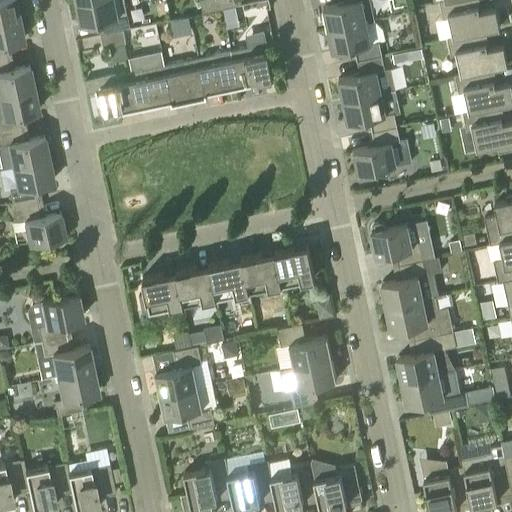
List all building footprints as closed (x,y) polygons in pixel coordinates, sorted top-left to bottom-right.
[(0,0),(0,20),(19,16),(15,0),(0,0)] [(123,0),(84,0),(77,2),(82,24),(102,20),(105,33),(123,29),(129,28),(123,0)] [(200,0),(203,12),(237,5),(236,0),(200,0)] [(328,29),(367,21),(375,19),(370,0),(344,0),(345,2),(324,7),(328,29)] [(447,37),(447,38),(500,27),(496,7),(480,11),(479,5),(476,6),(475,0),(442,0),(439,1),(443,19),(449,17),(453,36),(447,37)] [(0,57),(7,56),(4,43),(24,39),(19,16),(0,20),(0,57)] [(355,46),(358,60),(382,55),(379,41),(371,42),(367,21),(328,29),(333,51),(355,46)] [(455,74),(455,75),(508,64),(503,44),(487,48),(486,42),(484,43),(482,31),(500,27),(447,38),(451,56),(457,54),(461,73),(455,74)] [(123,29),(105,33),(101,34),(104,47),(126,43),(123,29)] [(274,76),(266,42),(232,49),(239,84),(274,76)] [(207,93),(207,91),(239,84),(232,49),(199,56),(207,93)] [(343,100),(382,92),(397,88),(392,67),(385,68),(382,55),(358,60),(360,73),(339,78),(343,100)] [(10,69),(7,56),(0,57),(0,93),(34,87),(29,65),(10,69)] [(207,93),(199,56),(165,63),(173,100),(207,93)] [(173,100),(165,63),(132,71),(139,105),(172,98),(173,100)] [(463,111),(463,112),(511,101),(511,84),(511,82),(495,85),(494,80),(492,80),(490,68),(508,64),(455,75),(459,93),(465,91),(469,110),(463,111)] [(132,71),(86,81),(85,81),(88,91),(96,90),(100,110),(105,109),(105,112),(139,105),(132,71)] [(0,130),(22,126),(19,113),(39,109),(34,87),(0,93),(0,130)] [(382,92),(343,100),(348,122),(370,117),(373,131),(397,125),(395,113),(387,114),(382,92)] [(511,102),(511,101),(463,112),(467,130),(473,128),(477,148),(497,144),(499,152),(511,149),(511,120),(503,122),(502,117),(500,117),(498,105),(511,102)] [(397,125),(373,131),(375,144),(354,149),(359,171),(368,169),(369,174),(389,175),(389,165),(397,163),(392,141),(400,139),(397,125)] [(25,139),(22,126),(0,130),(0,160),(2,168),(13,165),(12,165),(49,157),(44,135),(25,139)] [(9,188),(12,202),(37,196),(34,183),(54,179),(49,157),(12,165),(13,165),(17,187),(9,188)] [(511,193),(506,195),(507,200),(494,202),(495,204),(497,214),(485,216),(490,243),(511,238),(511,193)] [(65,236),(65,234),(60,211),(41,215),(37,196),(12,202),(16,221),(24,219),(29,242),(50,237),(50,239),(51,240),(52,242),(53,242),(54,243),(56,244),(57,244),(59,244),(61,243),(62,242),(63,241),(64,240),(65,239),(65,237),(65,236)] [(399,264),(423,259),(418,232),(410,234),(407,223),(387,227),(386,226),(385,224),(384,223),(383,222),(382,221),(380,221),(379,221),(377,221),(376,221),(374,222),(373,223),(372,224),(371,226),(371,227),(371,229),(371,230),(376,254),(396,250),(399,264)] [(511,238),(490,243),(490,244),(500,242),(503,257),(494,259),(498,281),(511,277),(511,238)] [(275,250),(282,283),(300,279),(315,276),(308,243),(275,250)] [(262,252),(242,257),(249,289),(267,286),(282,283),(275,250),(262,253),(262,252)] [(439,255),(423,259),(399,264),(402,278),(382,282),(387,305),(423,298),(419,275),(442,270),(439,255)] [(230,259),(209,263),(216,296),(235,292),(249,289),(242,257),(230,259)] [(197,265),(176,270),(183,302),(202,299),(216,296),(209,263),(197,266),(197,265)] [(169,306),(183,302),(176,270),(164,272),(143,276),(146,293),(139,294),(143,311),(169,305),(169,306)] [(511,315),(511,277),(498,281),(504,280),(511,315)] [(38,325),(41,339),(66,334),(63,320),(83,316),(78,292),(77,291),(77,290),(76,289),(75,288),(74,287),(73,286),(72,286),(71,286),(69,286),(68,286),(67,286),(66,287),(65,288),(64,289),(63,290),(62,291),(62,293),(62,294),(62,295),(41,300),(46,323),(38,325)] [(411,324),(414,338),(453,330),(448,305),(437,308),(435,295),(423,298),(387,305),(392,329),(411,324)] [(289,343),(294,365),(332,357),(328,335),(306,340),(302,322),(278,328),(281,345),(289,343)] [(398,356),(402,380),(439,372),(434,350),(457,345),(453,330),(414,338),(417,352),(398,356)] [(52,352),(57,375),(93,367),(89,344),(69,348),(66,334),(41,339),(44,354),(52,352)] [(155,371),(160,393),(198,385),(194,364),(202,362),(198,344),(173,350),(177,367),(155,371)] [(332,357),(294,365),(298,387),(290,388),(294,406),(319,401),(315,383),(337,379),(332,357)] [(98,390),(93,367),(57,375),(62,398),(54,399),(57,414),(81,409),(79,395),(98,390)] [(466,390),(452,393),(444,395),(439,372),(402,380),(407,403),(427,399),(430,413),(469,405),(468,403),(466,390)] [(198,385),(160,393),(165,415),(186,411),(190,428),(215,423),(211,405),(203,407),(198,385)] [(276,409),(276,421),(299,420),(298,408),(276,409)] [(478,511),(494,509),(493,504),(492,496),(496,495),(496,498),(498,498),(497,495),(511,492),(511,488),(505,455),(502,444),(491,446),(493,458),(488,459),(489,464),(466,468),(465,464),(464,464),(474,511),(478,511)] [(236,511),(224,456),(205,461),(206,467),(184,471),(188,492),(181,493),(185,511),(192,511),(193,511),(192,511),(215,511),(212,494),(216,494),(217,496),(218,496),(217,493),(231,491),(235,511),(236,511)] [(278,511),(268,459),(248,463),(249,469),(229,473),(225,456),(224,456),(236,511),(258,511),(255,497),(259,496),(260,498),(261,498),(261,496),(274,493),(278,511)] [(0,504),(13,502),(13,501),(12,501),(10,491),(28,487),(33,509),(22,457),(0,462),(0,504)] [(22,457),(33,509),(56,504),(56,503),(55,503),(53,493),(71,489),(76,511),(65,460),(25,468),(23,457),(22,457)] [(321,511),(311,461),(291,465),(293,471),(272,475),(268,458),(268,459),(278,511),(301,511),(298,499),(302,498),(303,500),(304,500),(304,498),(317,495),(320,511),(321,511)] [(66,460),(65,460),(76,511),(99,507),(99,505),(98,505),(96,495),(115,491),(109,462),(68,471),(66,460)] [(361,497),(362,497),(355,463),(334,467),(336,473),(315,478),(311,461),(321,511),(343,511),(342,501),(346,500),(346,502),(347,502),(347,500),(361,497)] [(473,511),(474,511),(464,464),(447,468),(446,461),(426,466),(428,477),(424,477),(426,489),(431,511),(452,511),(451,505),(455,504),(456,507),(457,507),(456,504),(471,501),(473,511)]
